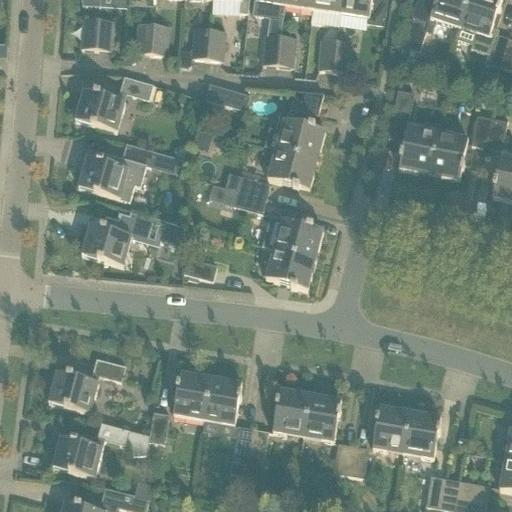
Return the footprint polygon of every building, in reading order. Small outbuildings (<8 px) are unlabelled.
[(82,0),(82,10),(100,11),(100,0),(82,0)] [(213,0),(213,3),(240,5),(240,18),(249,18),(250,0),(213,0)] [(257,0),(257,5),(254,4),(252,20),(283,24),(285,10),(286,0),(257,0)] [(286,0),(285,10),(313,14),(314,0),(286,0)] [(343,0),(314,0),(313,14),(341,18),(343,0)] [(343,0),(341,18),(368,22),(367,27),(383,29),(383,31),(384,31),(388,2),(387,2),(387,3),(372,1),(372,0),(343,0)] [(460,32),(470,0),(437,0),(430,23),(460,32)] [(470,0),(460,32),(456,43),(472,48),(470,52),(488,58),(495,38),(497,39),(499,33),(493,31),(497,17),(499,18),(501,12),(499,11),(503,1),(499,0),(470,0)] [(413,21),(404,50),(419,55),(429,26),(413,21)] [(83,23),(81,53),(111,56),(114,26),(83,23)] [(151,59),(154,29),(139,28),(136,58),(151,59)] [(154,29),(151,59),(166,61),(169,31),(154,29)] [(207,64),(210,35),(195,33),(192,61),(192,63),(207,64)] [(210,35),(207,64),(223,66),(225,36),(210,35)] [(495,38),(488,58),(482,76),(497,81),(500,71),(509,43),(497,39),(495,38)] [(278,71),(280,41),(265,40),(263,69),(278,71)] [(296,42),(280,41),(278,71),(293,72),(296,42)] [(511,43),(509,43),(500,71),(511,75),(511,43)] [(334,76),(337,46),(321,45),(319,74),(334,76)] [(352,48),(337,46),(334,76),(349,77),(352,48)] [(0,58),(8,59),(8,47),(0,47),(0,58)] [(124,57),(123,66),(132,67),(135,64),(136,58),(124,57)] [(180,60),(179,72),(188,72),(191,70),(192,63),(192,61),(180,60)] [(124,81),(118,104),(100,99),(101,98),(95,96),(94,97),(84,95),(75,125),(117,137),(125,106),(124,106),(126,98),(149,105),(153,89),(124,81)] [(209,89),(205,105),(246,116),(250,100),(209,89)] [(391,128),(391,129),(396,130),(397,125),(408,127),(414,98),(398,94),(397,95),(391,128)] [(269,132),(264,150),(315,164),(318,153),(320,154),(325,135),(315,132),(324,98),(296,96),(290,117),(280,115),(275,133),(269,132)] [(486,152),(492,123),(477,120),(471,149),(486,152)] [(492,123),(486,152),(501,155),(507,126),(492,123)] [(396,130),(393,143),(404,145),(402,157),(401,156),(399,162),(401,163),(399,173),(418,177),(418,174),(430,177),(438,137),(407,131),(408,127),(397,125),(396,130)] [(438,137),(430,177),(441,179),(441,182),(459,186),(462,175),(463,175),(464,169),(467,170),(470,158),(465,157),(468,143),(438,137)] [(122,162),(122,163),(146,170),(174,178),(179,163),(126,148),(122,162)] [(175,151),(174,156),(176,160),(181,161),(185,158),(186,154),(183,150),(179,149),(175,151)] [(315,164),(264,150),(269,152),(264,168),(266,171),(271,172),(267,184),(293,191),(292,192),(298,194),(299,192),(309,195),(314,176),(311,176),(315,164)] [(87,162),(78,192),(130,207),(134,190),(140,191),(146,170),(122,163),(122,162),(105,157),(103,165),(98,163),(97,165),(87,162)] [(511,202),(511,161),(500,159),(495,185),(494,185),(492,191),(494,191),(492,202),(511,206),(511,203),(511,202)] [(241,181),(237,196),(266,204),(270,189),(241,181)] [(266,204),(237,196),(233,210),(262,218),(266,204)] [(90,229),(81,260),(123,271),(123,270),(128,254),(131,242),(133,242),(132,244),(134,245),(134,243),(148,247),(149,243),(153,229),(158,230),(154,244),(161,246),(179,251),(179,250),(184,252),(185,231),(167,226),(131,216),(129,220),(119,217),(118,221),(119,222),(118,224),(108,221),(105,232),(103,231),(99,230),(98,231),(90,229)] [(313,232),(313,230),(308,229),(308,226),(296,223),(295,227),(270,220),(262,251),(273,254),(274,253),(313,264),(316,252),(318,253),(324,235),(313,232)] [(274,253),(273,254),(266,283),(291,290),(290,292),(296,293),(297,292),(307,295),(312,276),(309,275),(313,264),(274,253)] [(213,286),(217,270),(188,262),(184,278),(213,286)] [(122,386),(126,371),(97,363),(93,379),(122,386)] [(48,407),(90,418),(99,387),(85,384),(87,377),(79,375),(78,379),(73,378),(73,379),(68,378),(67,379),(57,376),(48,407)] [(205,421),(211,385),(199,383),(200,380),(181,377),(179,388),(177,388),(176,394),(178,394),(174,416),(205,421)] [(222,387),(211,385),(205,421),(235,426),(239,405),(241,405),(242,399),(240,398),(242,388),(223,384),(222,387)] [(304,438),(310,402),(299,400),(299,397),(280,394),(278,405),(277,405),(276,411),(277,411),(273,433),(304,438)] [(310,402),(304,438),(335,443),(338,421),(340,422),(341,415),(339,415),(341,404),(322,401),(322,404),(310,402)] [(377,428),(373,450),(404,455),(410,419),(398,417),(399,414),(380,411),(378,422),(376,421),(375,428),(377,428)] [(164,449),(169,419),(153,416),(149,440),(148,446),(164,449)] [(421,421),(410,419),(404,455),(434,460),(438,438),(439,438),(440,432),(439,432),(441,421),(422,418),(421,421)] [(61,441),(53,472),(95,483),(105,445),(126,450),(127,446),(132,447),(132,460),(134,460),(134,459),(148,458),(148,459),(149,459),(148,446),(149,440),(101,427),(97,441),(90,439),(89,443),(78,440),(77,444),(72,442),(71,444),(61,441)] [(249,463),(254,434),(238,431),(233,461),(249,463)] [(254,434),(249,463),(263,466),(268,436),(254,434)] [(348,480),(353,451),(338,448),(333,478),(348,480)] [(353,451),(348,480),(363,483),(368,453),(353,451)] [(511,466),(504,465),(499,494),(511,496),(511,466)] [(432,511),(440,511),(446,483),(431,481),(426,511),(432,511)] [(461,486),(446,483),(440,511),(456,511),(458,501),(461,486)] [(461,486),(458,501),(487,506),(489,491),(461,486)] [(94,511),(85,511),(81,511),(82,509),(76,508),(75,509),(65,507),(63,511),(144,511),(146,504),(134,501),(134,500),(105,492),(101,507),(96,506),(94,511)] [(485,511),(487,506),(458,501),(456,511),(485,511)]
